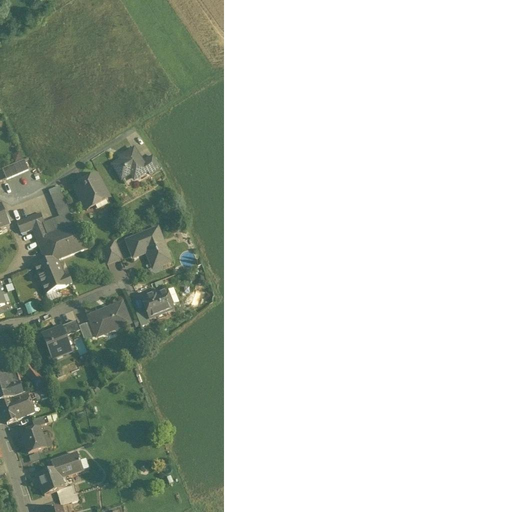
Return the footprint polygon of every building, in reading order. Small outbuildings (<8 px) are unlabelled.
[(150,173),(143,162),(134,147),(118,157),(120,160),(111,166),(122,182),(130,177),(134,182),(150,173)] [(12,156),(15,164),(22,160),(19,153),(12,156)] [(143,162),(150,173),(152,176),(162,169),(153,155),(143,162)] [(29,171),(25,160),(19,162),(24,173),(29,171)] [(24,173),(19,162),(14,165),(18,175),(24,173)] [(18,175),(14,165),(8,167),(13,178),(18,175)] [(13,178),(8,167),(3,169),(7,180),(13,178)] [(100,176),(74,189),(87,213),(112,200),(100,176)] [(61,187),(48,192),(50,197),(63,192),(61,187)] [(63,192),(50,197),(52,202),(65,197),(63,192)] [(65,197),(52,202),(55,207),(67,203),(65,197)] [(67,203),(55,207),(57,213),(69,208),(67,203)] [(3,206),(0,207),(0,234),(12,230),(3,206)] [(69,208),(57,213),(59,218),(71,213),(69,208)] [(61,260),(86,250),(71,213),(59,218),(45,224),(41,214),(17,223),(22,235),(32,231),(45,263),(57,259),(58,261),(61,260)] [(125,240),(133,260),(146,255),(153,271),(174,263),(159,227),(125,240)] [(115,244),(102,249),(109,266),(123,261),(115,244)] [(35,267),(46,296),(74,285),(69,274),(67,275),(61,260),(58,261),(57,259),(45,263),(35,267)] [(168,290),(142,300),(151,321),(176,310),(168,290)] [(124,302),(88,316),(90,322),(96,338),(97,340),(133,326),(124,302)] [(65,329),(68,337),(81,331),(79,326),(77,321),(64,327),(65,329)] [(96,338),(90,322),(79,326),(81,331),(86,342),(96,338)] [(65,329),(43,337),(53,361),(74,353),(68,337),(65,329)] [(30,368),(24,372),(35,385),(41,381),(30,368)] [(7,371),(0,373),(0,401),(25,393),(21,380),(11,383),(7,371)] [(25,393),(0,401),(0,403),(7,424),(36,414),(29,392),(25,393)] [(33,422),(35,429),(40,428),(49,425),(47,418),(33,422)] [(21,434),(28,455),(47,449),(40,428),(35,429),(21,434)] [(37,454),(28,458),(31,463),(40,459),(37,454)] [(51,465),(54,472),(57,471),(60,479),(68,477),(69,478),(83,473),(81,465),(80,463),(78,456),(51,465)] [(57,471),(54,472),(38,477),(38,478),(41,477),(43,484),(40,485),(45,497),(57,493),(64,490),(60,479),(57,471)]
